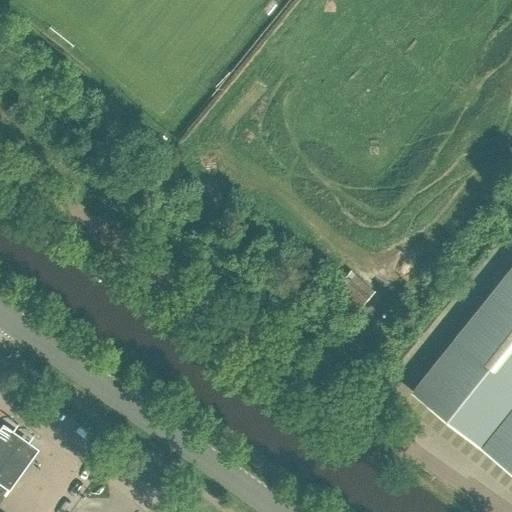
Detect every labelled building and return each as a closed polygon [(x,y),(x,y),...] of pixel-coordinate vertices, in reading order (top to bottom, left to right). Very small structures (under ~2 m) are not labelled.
[(79,249),(40,220),(31,232),(70,261),(79,249)] [(511,267),(425,376),(511,446),(511,267)] [(179,320),(141,292),(132,304),(170,332),(179,320)] [(290,400),(252,371),(243,383),(281,412),(290,400)] [(41,437),(5,412),(0,418),(0,471),(11,479),(41,437)] [(0,511),(1,511),(0,511),(0,499),(3,495),(3,494),(13,480),(12,472),(0,463),(0,511)]
